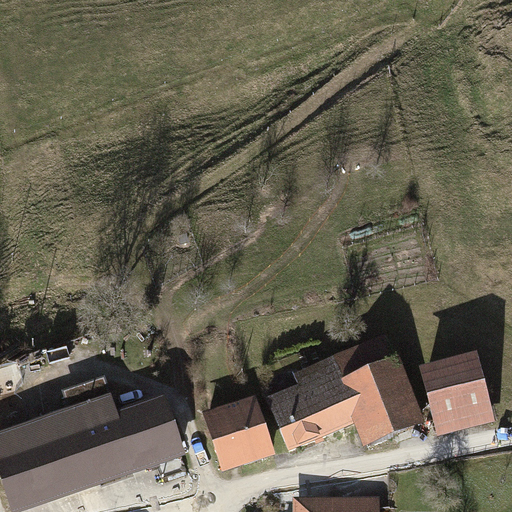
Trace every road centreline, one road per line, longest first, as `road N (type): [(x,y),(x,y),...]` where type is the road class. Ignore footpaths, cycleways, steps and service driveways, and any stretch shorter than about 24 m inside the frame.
road 1 (track): [(178,401),(177,351),(166,324),(120,277),(129,244),(404,41)]
road 2 (unclassified): [(511,442),(213,507)]
